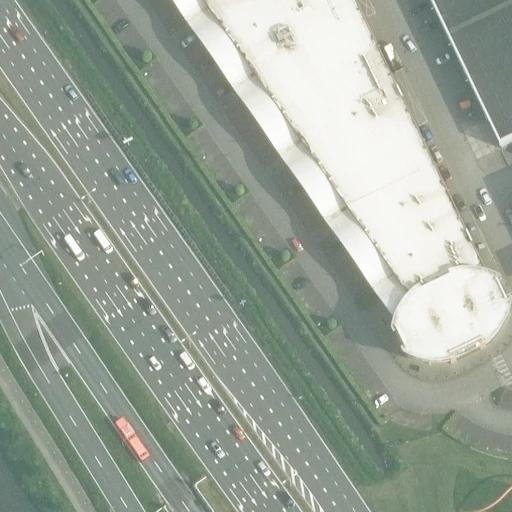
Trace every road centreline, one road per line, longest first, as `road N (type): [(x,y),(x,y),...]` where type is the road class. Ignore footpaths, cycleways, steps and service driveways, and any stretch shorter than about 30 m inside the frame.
road 1 (residential): [(128,0),(396,385),(435,397),(511,362)]
road 2 (primary): [(339,511),(0,24)]
road 3 (primary): [(0,133),(266,511)]
road 4 (residential): [(478,196),(384,0)]
